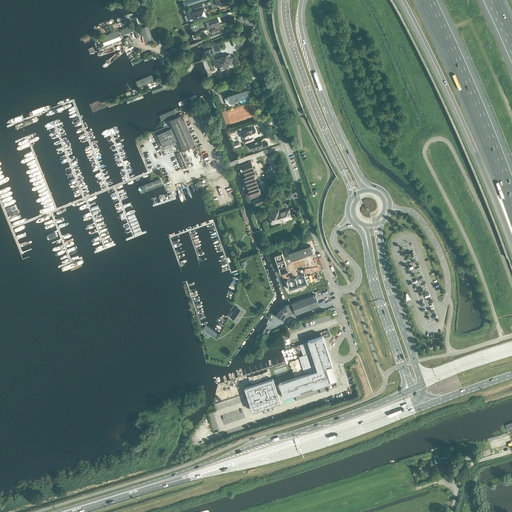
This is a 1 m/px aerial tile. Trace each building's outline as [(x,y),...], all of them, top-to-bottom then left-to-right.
[(202,3),(191,7),(192,10),(194,10),(194,11),(194,12),(193,12),(196,21),(197,20),(207,17),(204,8),(202,3)] [(209,26),(211,25),(212,27),(220,24),(218,18),(208,22),(209,26)] [(140,29),(146,46),(154,43),(148,27),(140,29)] [(104,46),(121,39),(118,30),(101,37),(104,46)] [(227,56),(214,60),(216,66),(218,66),(221,72),(227,70),(226,67),(237,63),(235,57),(230,58),(227,56)] [(136,81),(138,88),(154,82),(152,75),(136,81)] [(225,100),(226,103),(228,103),(230,102),(231,103),(249,97),(246,88),(227,94),(229,98),(226,99),(225,100)] [(160,117),(162,121),(181,112),(179,108),(160,117)] [(138,139),(138,140),(138,141),(138,142),(138,143),(139,144),(139,145),(140,145),(140,146),(141,147),(142,147),(143,147),(144,148),(145,148),(146,148),(147,147),(148,147),(158,172),(161,170),(166,184),(183,177),(182,176),(186,174),(180,159),(182,158),(185,165),(189,163),(196,160),(200,158),(179,114),(175,116),(169,119),(164,121),(166,125),(168,130),(167,131),(164,123),(150,129),(142,133),(142,134),(141,135),(140,136),(139,137),(138,138),(138,139)] [(116,126),(102,132),(104,136),(118,131),(116,126)] [(257,134),(255,129),(254,129),(253,128),(250,129),(249,131),(244,133),(242,134),(241,136),(242,138),(243,139),(244,140),(245,143),(253,141),(252,138),(253,136),(257,134)] [(32,130),(14,137),(15,141),(34,134),(32,130)] [(258,150),(269,146),(267,142),(262,144),(261,140),(251,144),(253,150),(258,149),(258,150)] [(244,171),(253,168),(251,162),(242,166),(244,171)] [(15,175),(0,181),(0,187),(17,181),(15,175)] [(138,188),(141,195),(163,186),(161,179),(138,188)] [(259,188),(249,192),(251,197),(261,194),(259,188)] [(266,202),(265,198),(264,197),(253,202),(255,206),(266,202)] [(272,224),(291,218),(289,210),(279,213),(278,211),(269,214),(272,224)] [(116,245),(94,254),(96,258),(118,250),(116,245)] [(289,253),(291,261),(313,253),(311,245),(289,253)] [(281,275),(288,272),(282,253),(275,256),(281,274),(281,275)] [(82,258),(59,268),(61,273),(84,263),(82,258)] [(304,275),(286,281),(289,290),(307,284),(304,275)] [(296,314),(320,305),(315,294),(292,303),(296,314)] [(289,315),(294,313),(291,304),(286,306),(286,305),(281,307),(275,315),(281,319),(284,319),(286,316),(289,315)] [(236,322),(243,312),(237,307),(232,314),(231,313),(229,316),(230,316),(229,317),(236,322)] [(203,328),(214,338),(217,334),(205,325),(203,328)] [(331,368),(331,367),(331,366),(332,366),(322,337),(297,345),(299,350),(301,349),(303,356),(300,357),(305,371),(308,370),(309,373),(281,382),(286,397),(332,382),(329,376),(333,374),(333,372),(333,371),(334,371),(334,370),(334,369),(333,369),(333,368),(332,368),(331,368)] [(280,402),(272,378),(246,387),(254,411),(263,408),(266,407),(266,408),(268,407),(268,406),(271,405),(280,402)] [(441,463),(442,469),(452,466),(449,454),(436,458),(437,464),(441,463)]
